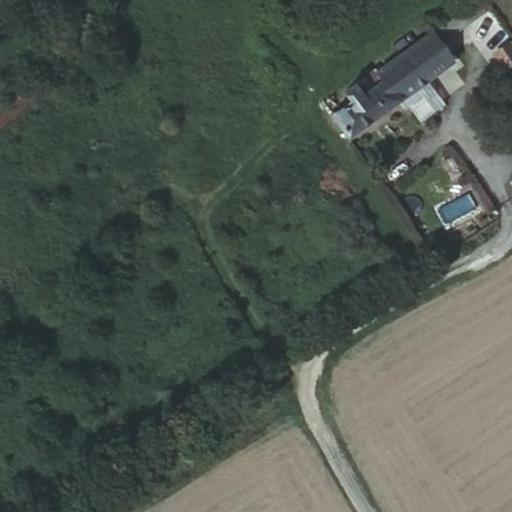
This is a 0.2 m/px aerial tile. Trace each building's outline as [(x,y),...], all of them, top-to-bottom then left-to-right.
[(489,7),(484,0),(477,0),(428,36),(436,47),(489,7)] [(260,17),(334,118),(353,104),(344,91),(280,3),(260,17)] [(436,47),(428,36),(376,73),(374,70),(344,91),(353,104),(334,118),(348,139),(448,64),(436,47)] [(511,64),(511,52),(507,46),(495,54),(506,70),(511,64)] [(0,127),(67,73),(55,59),(0,102),(0,127)]
